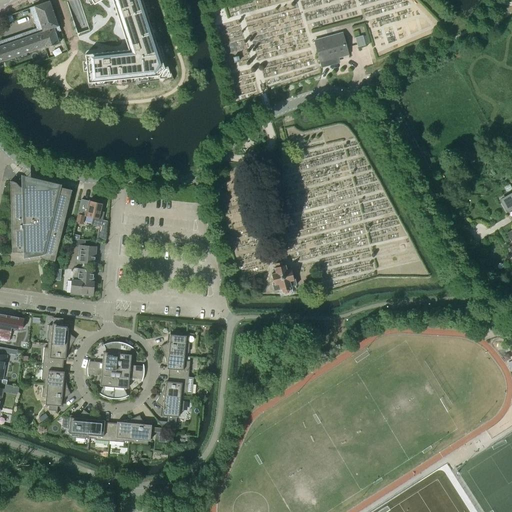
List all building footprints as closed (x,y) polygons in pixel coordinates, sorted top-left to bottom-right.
[(78,0),(89,30),(77,34),(78,37),(84,55),(85,55),(85,61),(86,71),(87,81),(88,83),(87,83),(88,89),(131,84),(152,82),(174,80),(168,61),(161,39),(148,0),(78,0)] [(55,33),(60,31),(58,26),(49,1),(34,7),(30,8),(37,29),(0,41),(0,62),(44,47),(44,49),(59,44),(56,36),(57,36),(56,34),(55,34),(55,33)] [(348,57),(342,33),(341,33),(342,34),(315,41),(315,40),(314,41),(320,65),(321,64),(320,62),(347,54),(348,57)] [(357,47),(365,45),(362,36),(354,38),(357,47)] [(20,187),(18,186),(18,185),(17,184),(16,183),(15,182),(14,182),(12,181),(10,181),(11,253),(27,252),(27,249),(40,253),(39,257),(54,261),(71,190),(56,186),(56,189),(43,191),(43,187),(38,188),(38,192),(25,194),(25,188),(23,188),(22,188),(21,188),(20,187)] [(77,214),(75,222),(75,223),(81,224),(83,216),(92,218),(90,224),(99,226),(97,237),(105,239),(107,222),(101,220),(103,213),(100,212),(102,204),(96,202),(95,201),(92,200),(91,201),(89,201),(89,202),(80,200),(77,214)] [(87,267),(87,263),(94,263),(95,247),(79,246),(78,262),(82,262),(82,269),(75,269),(73,270),(72,280),(71,280),(70,293),(92,295),(93,282),(92,282),(93,270),(89,270),(89,269),(88,269),(87,268),(87,267)] [(296,285),(294,279),(293,279),(290,270),(290,269),(289,269),(289,270),(286,271),(285,266),(284,265),(282,266),(282,263),(282,262),(281,262),(276,264),(276,263),(274,264),(275,265),(275,264),(276,267),(274,268),(273,268),(274,269),(275,273),(271,274),(271,275),(273,284),(273,285),(272,285),(273,291),(281,289),(282,292),(284,294),(287,293),(289,290),(288,287),(296,285)] [(11,330),(15,331),(16,328),(22,329),(24,319),(17,318),(13,318),(13,317),(0,314),(0,340),(9,342),(11,330)] [(53,318),(52,323),(52,325),(48,325),(47,340),(48,340),(48,344),(70,346),(72,343),(73,342),(74,340),(75,338),(67,332),(68,325),(62,324),(63,319),(53,318)] [(164,354),(186,356),(187,352),(188,352),(189,343),(185,343),(186,336),(170,334),(169,341),(160,346),(162,349),(162,351),(163,352),(164,354)] [(117,354),(118,342),(115,342),(113,342),(111,342),(108,343),(106,343),(104,344),(102,345),(103,345),(104,345),(107,353),(103,352),(102,362),(89,361),(89,359),(88,361),(88,363),(87,366),(87,367),(101,369),(115,370),(117,354)] [(130,365),(131,355),(126,355),(131,347),(132,348),(132,347),(131,347),(129,345),(126,344),(123,343),(122,342),(119,342),(118,342),(117,354),(115,370),(129,371),(144,373),(144,371),(144,368),(144,367),(143,364),(142,364),(143,366),(130,365)] [(42,363),(63,365),(64,354),(67,355),(68,352),(68,350),(70,346),(48,344),(47,348),(44,347),(43,363),(42,363)] [(168,375),(189,377),(189,376),(188,376),(189,361),(186,360),(186,356),(164,354),(165,358),(165,360),(166,362),(166,364),(169,364),(168,375)] [(63,365),(42,363),(42,364),(43,364),(41,379),(44,380),(44,384),(67,386),(66,384),(66,382),(65,380),(65,378),(65,376),(62,376),(63,365)] [(114,388),(115,370),(101,369),(87,367),(87,370),(87,372),(87,373),(87,376),(88,376),(88,374),(100,375),(99,386),(104,387),(99,393),(98,392),(98,393),(99,394),(102,395),(104,396),(107,397),(110,398),(111,398),(113,398),(114,388)] [(127,395),(124,389),(127,389),(128,378),(129,378),(142,379),(141,381),(142,381),(143,378),(143,377),(143,375),(144,373),(129,371),(115,370),(114,388),(113,398),(114,399),(117,398),(118,398),(121,398),(124,397),(127,396),(128,395),(127,395)] [(162,391),(161,393),(160,394),(183,396),(183,392),(191,393),(193,377),(189,377),(168,375),(167,386),(164,386),(163,389),(162,391)] [(67,386),(44,384),(44,388),(42,388),(42,397),(46,397),(45,405),(49,405),(48,410),(57,411),(57,406),(61,406),(61,399),(70,394),(69,391),(68,389),(67,388),(67,386)] [(183,396),(160,394),(159,397),(158,398),(156,400),(155,402),(163,408),(162,415),(178,417),(179,410),(183,410),(184,401),(182,400),(183,396)] [(89,438),(91,415),(89,414),(87,412),(83,410),(77,418),(70,417),(69,433),(71,433),(70,437),(85,439),(85,437),(89,438)] [(109,442),(110,423),(99,422),(100,419),(97,417),(95,417),(91,415),(89,438),(95,438),(95,440),(109,441),(108,442),(109,442)] [(131,419),(129,441),(133,442),(133,443),(147,444),(148,440),(150,440),(151,424),(144,424),(139,415),(138,416),(135,417),(133,418),(131,419)] [(39,418),(34,421),(37,426),(42,422),(39,418)] [(110,423),(109,442),(109,441),(123,442),(123,441),(129,441),(131,419),(130,419),(126,420),(124,420),(122,421),(121,424),(110,423)]
